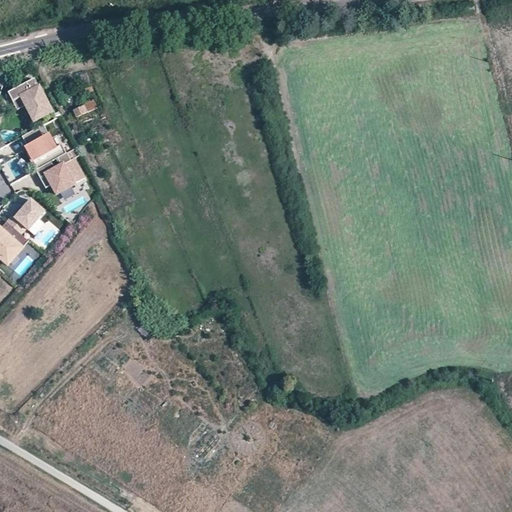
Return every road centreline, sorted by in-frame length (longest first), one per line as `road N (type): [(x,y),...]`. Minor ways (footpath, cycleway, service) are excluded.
road 1 (tertiary): [(0,51),(111,25),(352,0)]
road 2 (unclassified): [(0,442),(113,511)]
